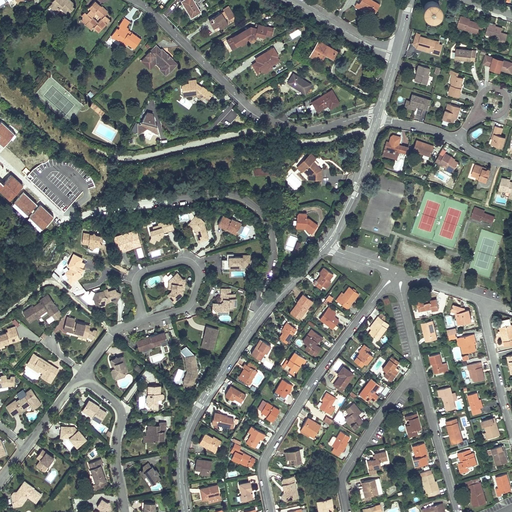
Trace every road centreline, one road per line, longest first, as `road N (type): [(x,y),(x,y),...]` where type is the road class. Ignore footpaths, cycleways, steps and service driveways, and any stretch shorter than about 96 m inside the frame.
road 1 (residential): [(326,244),(253,321),(187,424),(178,462),(183,511)]
road 2 (residential): [(376,118),(300,130),(275,123),(134,0)]
road 3 (residential): [(396,272),(267,454),(270,511)]
road 4 (residential): [(420,376),(386,406),(343,472),(346,511)]
road 5 (residential): [(144,321),(187,308),(198,273),(178,260),(145,270),(134,286)]
road 6 (residential): [(124,511),(115,458),(120,411),(81,374)]
road 7 (residential): [(511,163),(438,131),(376,118)]
road 8 (residential): [(420,376),(458,511)]
road 9 (residential): [(376,118),(326,244)]
road 10 (residential): [(81,374),(0,481)]
road 11 (residential): [(480,299),(511,429)]
